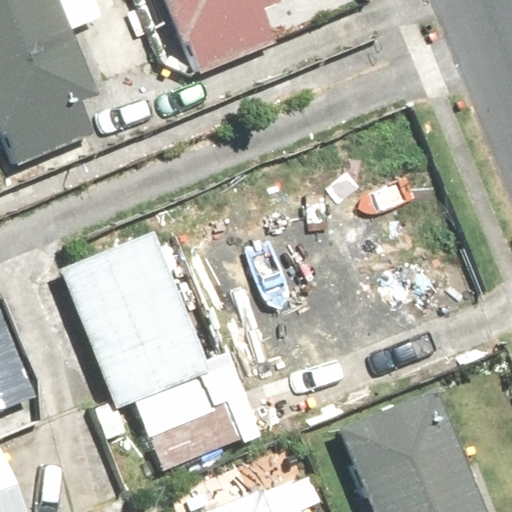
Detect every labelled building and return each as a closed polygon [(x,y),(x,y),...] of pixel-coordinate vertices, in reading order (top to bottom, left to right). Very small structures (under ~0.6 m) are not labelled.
[(54,0),(0,0),(0,129),(1,130),(14,162),(91,131),(79,101),(93,95),(54,0)] [(274,0),(157,0),(175,41),(183,38),(199,78),(273,49),(257,8),(275,1),(274,0)] [(288,176),(181,218),(248,384),(355,342),(288,176)] [(145,234),(52,270),(107,411),(199,375),(145,234)] [(480,511),(430,388),(332,428),(366,511),(480,511)] [(217,400),(136,434),(152,473),(234,440),(217,400)] [(22,511),(0,458),(0,511),(22,511)] [(270,511),(261,487),(196,511),(270,511)]
